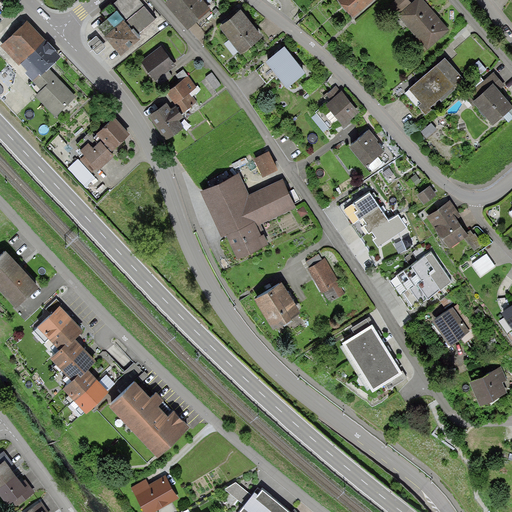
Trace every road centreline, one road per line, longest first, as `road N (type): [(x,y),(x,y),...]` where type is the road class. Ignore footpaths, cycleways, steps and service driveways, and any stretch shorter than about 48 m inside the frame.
road 1 (tertiary): [(447,511),(419,479),(295,386),(234,321),(203,273),(149,141),(58,31)]
road 2 (residential): [(155,0),(238,95),(453,416),(511,422)]
road 3 (primary): [(0,125),(201,337),(403,511)]
road 4 (unclassified): [(322,511),(90,302),(0,202)]
road 5 (residential): [(511,179),(488,196),(458,193),(305,39),(253,0)]
